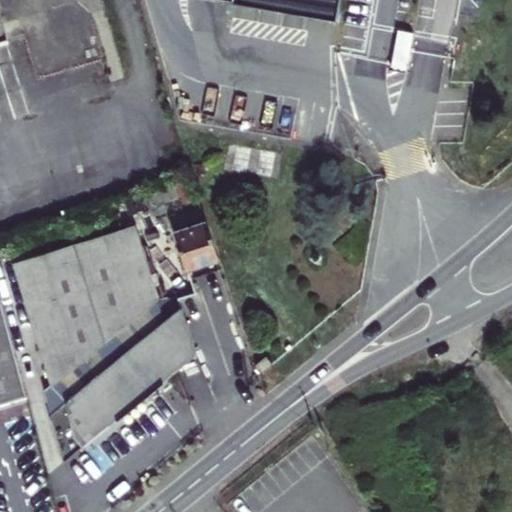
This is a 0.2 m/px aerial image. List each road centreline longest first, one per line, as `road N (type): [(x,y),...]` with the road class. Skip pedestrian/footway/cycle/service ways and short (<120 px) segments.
road 1 (secondary): [(511,212),(213,467)]
road 2 (secondary): [(213,467),(332,387),(511,293)]
